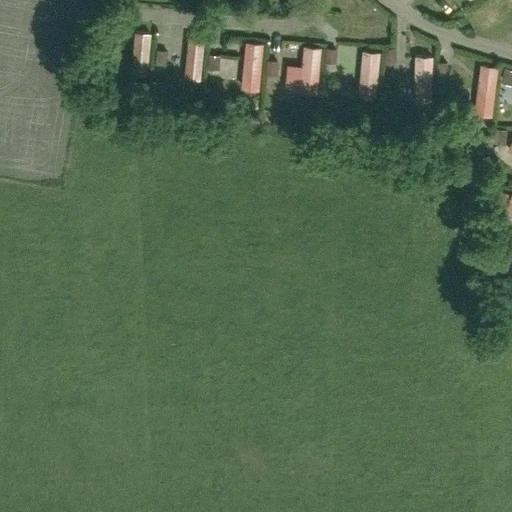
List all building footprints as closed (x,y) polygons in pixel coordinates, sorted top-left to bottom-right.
[(482,8),(488,27),(507,20),(501,1),(482,8)] [(154,53),(153,26),(136,26),(137,53),(154,53)] [(191,30),(190,71),(206,72),(208,30),(191,30)] [(247,37),(245,82),(265,83),(267,37),(247,37)] [(303,83),(322,85),(327,43),(308,41),(303,83)] [(386,48),(366,46),(363,78),(383,80),(386,48)] [(435,52),(417,53),(419,89),(437,88),(435,52)] [(488,60),(478,101),(496,106),(506,64),(488,60)]
